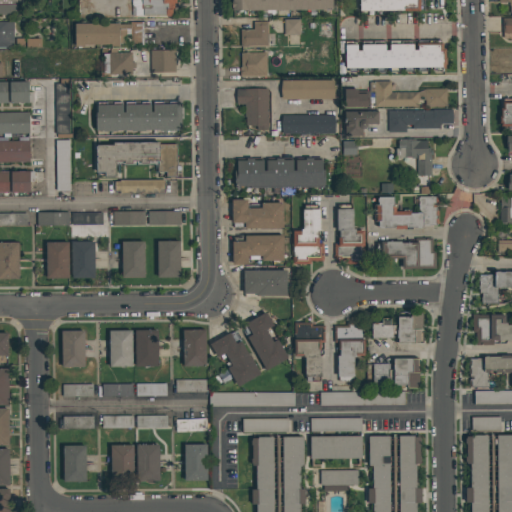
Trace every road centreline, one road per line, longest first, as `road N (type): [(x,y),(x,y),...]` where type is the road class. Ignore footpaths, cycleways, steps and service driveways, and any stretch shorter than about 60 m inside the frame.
road 1 (residential): [(206,0),(209,304)]
road 2 (residential): [(445,511),(447,360),(468,225)]
road 3 (residential): [(0,307),(209,304)]
road 4 (residential): [(36,307),(40,511)]
road 5 (residential): [(40,511),(206,511)]
road 6 (residential): [(472,0),(474,164)]
road 7 (residential): [(454,293),(324,294)]
